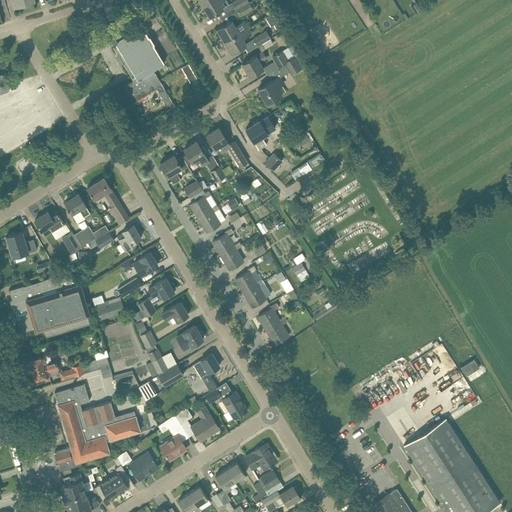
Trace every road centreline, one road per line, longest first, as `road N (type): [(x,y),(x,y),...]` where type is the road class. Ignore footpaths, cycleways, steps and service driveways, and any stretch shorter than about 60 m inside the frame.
road 1 (residential): [(143,150),(261,346),(239,361)]
road 2 (residential): [(239,361),(119,165)]
road 3 (residential): [(143,150),(219,105),(224,87),(174,0)]
road 4 (residential): [(115,511),(270,413)]
road 5 (unknown): [(431,511),(374,417),(394,397),(411,414)]
road 6 (tertiary): [(45,511),(0,360)]
road 7 (residential): [(99,154),(19,26)]
